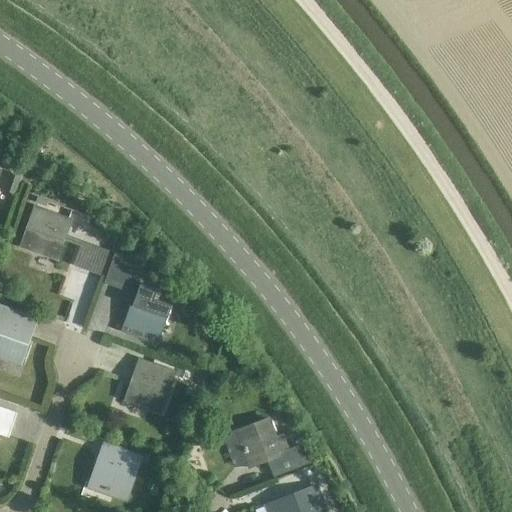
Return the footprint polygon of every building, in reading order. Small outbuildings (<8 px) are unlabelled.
[(8,177),(4,190),(16,194),(20,181),(8,177)] [(35,206),(21,245),(33,249),(33,251),(57,260),(64,241),(62,240),(69,219),(35,206)] [(98,246),(89,271),(101,276),(109,251),(98,246)] [(115,253),(106,278),(133,287),(142,262),(115,253)] [(130,305),(123,324),(124,324),(125,322),(139,327),(143,329),(143,328),(148,330),(147,333),(148,333),(149,331),(161,335),(172,305),(155,299),(158,291),(140,284),(133,306),(130,305)] [(0,356),(20,364),(37,317),(0,303),(0,356)] [(162,411),(177,371),(139,358),(124,400),(149,409),(150,407),(162,411)] [(196,370),(191,382),(203,386),(207,374),(196,370)] [(0,434),(9,437),(17,412),(0,406),(0,434)] [(281,411),(277,412),(282,425),(288,423),(292,421),(287,408),(281,411)] [(267,420),(237,430),(242,442),(240,443),(248,467),(267,461),(266,458),(288,450),(283,435),(274,439),(267,420)] [(127,498),(142,454),(104,441),(89,486),(113,494),(114,493),(127,498)] [(161,461),(148,456),(145,466),(157,470),(161,461)] [(331,511),(322,486),(294,496),(293,493),(266,504),(268,511),(331,511)]
